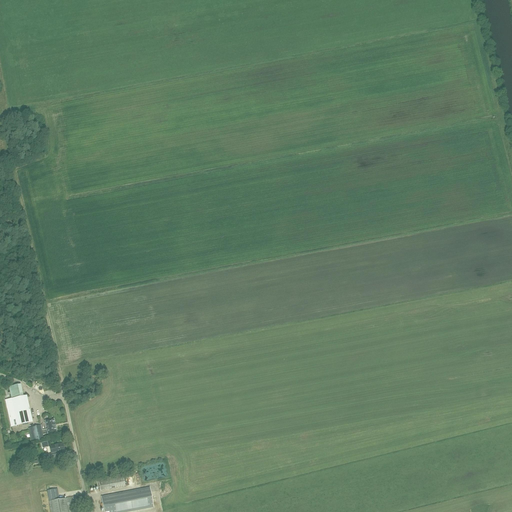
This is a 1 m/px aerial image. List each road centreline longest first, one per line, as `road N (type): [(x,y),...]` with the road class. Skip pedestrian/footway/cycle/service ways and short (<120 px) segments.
road 1 (track): [(62,388),(0,84)]
road 2 (unclassified): [(88,511),(62,388)]
